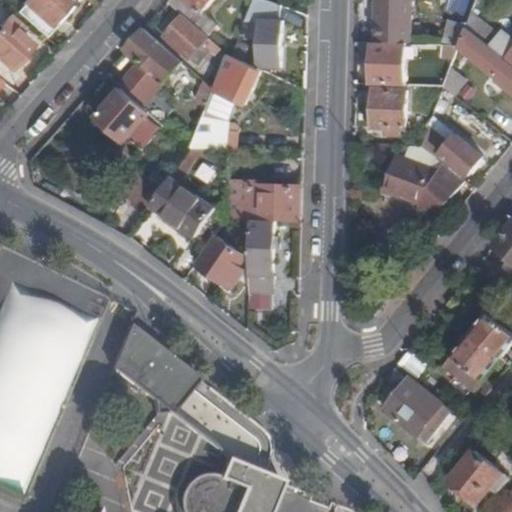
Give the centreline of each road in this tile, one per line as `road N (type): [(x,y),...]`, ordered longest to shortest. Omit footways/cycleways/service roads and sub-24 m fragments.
road 1 (residential): [(324,356),(336,0)]
road 2 (residential): [(511,180),(393,326),(365,348),(324,356)]
road 3 (residential): [(137,0),(0,155)]
road 4 (secondary): [(293,386),(157,279),(133,277)]
road 5 (secondary): [(133,277),(140,294),(276,402)]
road 6 (secondary): [(427,511),(293,386)]
road 7 (secondary): [(276,402),(391,511)]
road 8 (secondary): [(0,199),(133,277)]
